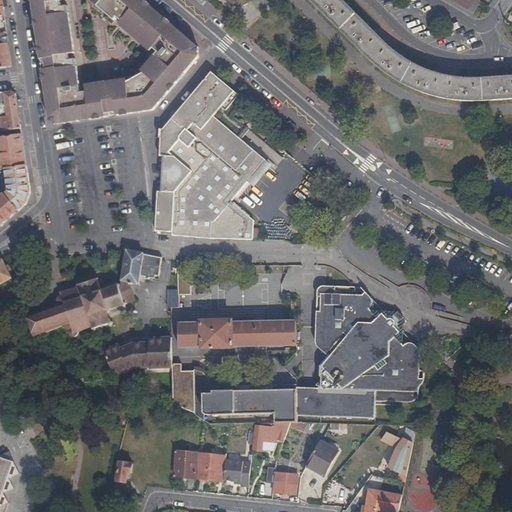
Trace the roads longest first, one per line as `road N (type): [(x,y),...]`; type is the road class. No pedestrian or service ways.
road 1 (secondary): [(511,247),(383,177),(174,0)]
road 2 (residential): [(57,223),(60,247),(142,239),(328,257),(345,238)]
road 3 (residential): [(148,511),(162,497),(293,511)]
road 4 (residential): [(29,78),(46,199)]
